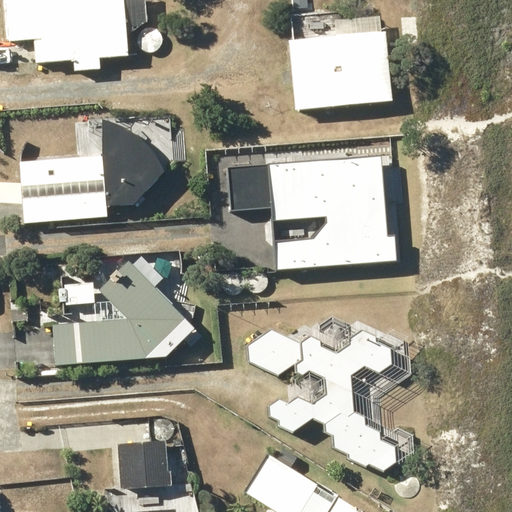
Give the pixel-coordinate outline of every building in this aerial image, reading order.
[(128,51),(127,25),(134,25),(133,16),(146,15),(145,0),(6,0),(8,37),(34,35),(35,57),(75,55),(76,66),(99,65),(98,52),(128,51)] [(385,28),(289,37),(294,103),(391,94),(385,28)] [(110,117),(102,116),(105,150),(19,157),(23,219),(106,213),(105,203),(134,201),(164,165),(133,126),(117,119),(110,117)] [(312,233),(276,235),(277,264),(395,257),(394,231),(370,233),(391,209),(389,178),(367,158),(295,163),(295,158),(227,162),(230,206),(272,203),(273,214),(327,211),(327,216),(312,233)] [(127,256),(99,288),(130,316),(53,322),(56,360),(165,352),(193,324),(127,256)] [(65,284),(58,284),(59,296),(65,296),(66,300),(94,299),(93,278),(65,280),(65,284)] [(349,335),(349,341),(335,350),(320,343),(320,337),(310,333),(299,339),(270,326),(247,343),(248,357),(278,371),(295,359),(297,367),(302,369),(309,366),(324,373),(325,390),(311,398),(297,392),(287,399),(279,395),(269,402),(270,411),(278,415),(279,421),(293,427),(314,414),(324,419),(325,427),(333,429),(333,442),(348,449),(346,453),(367,462),(368,459),(382,466),(395,457),(394,442),(380,435),(379,426),(365,420),(365,412),(353,407),(350,370),(365,360),(378,368),(390,359),(390,344),(375,338),(375,332),(362,326),(349,335)] [(194,329),(186,338),(191,343),(200,334),(194,329)] [(116,440),(119,485),(171,482),(170,467),(167,467),(165,437),(116,440)] [(297,511),(299,510),(302,511),(369,511),(336,492),(332,499),(313,488),(317,480),(291,464),(296,454),(283,446),(277,456),(267,450),(244,488),(283,511),(297,511)]
